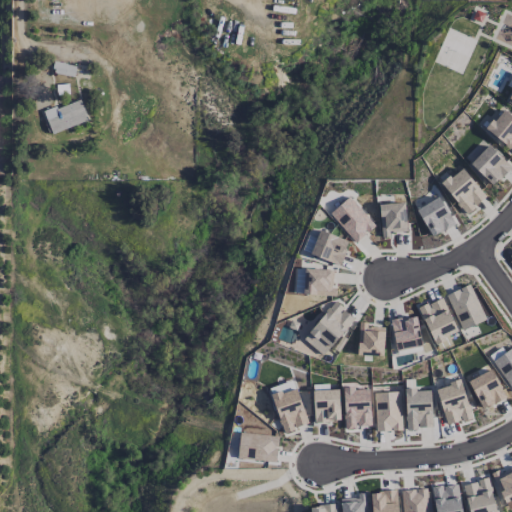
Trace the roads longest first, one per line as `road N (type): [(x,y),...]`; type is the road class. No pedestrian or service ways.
road 1 (residential): [(328,467),(455,450),(511,427)]
road 2 (residential): [(511,207),(478,249),(390,276)]
